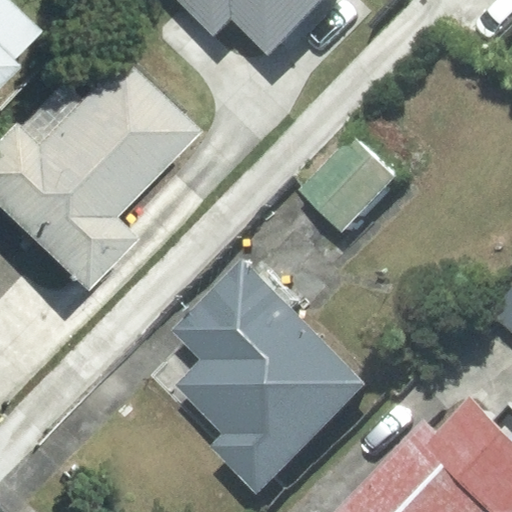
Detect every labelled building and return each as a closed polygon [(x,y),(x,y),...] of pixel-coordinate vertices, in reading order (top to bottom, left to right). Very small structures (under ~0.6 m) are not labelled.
[(285,59),(344,0),(184,0),(228,43),(248,23),(285,59)] [(28,33),(0,5),(0,78),(9,70),(0,62),(28,33)] [(31,151),(4,126),(0,129),(0,217),(78,290),(126,239),(107,222),(191,131),(115,61),(31,151)] [(409,179),(365,135),(309,190),(354,234),(409,179)] [(212,360),(189,384),(240,434),(226,449),(277,498),(383,388),(251,261),(183,332),(212,360)] [(511,335),(511,305),(497,322),(511,335)] [(400,464),(354,511),(503,511),(506,509),(509,511),(511,511),(511,413),(498,400),(463,437),(438,413),(394,459),(400,464)]
